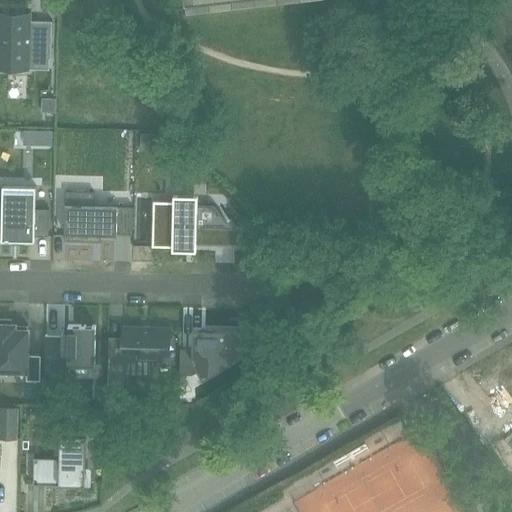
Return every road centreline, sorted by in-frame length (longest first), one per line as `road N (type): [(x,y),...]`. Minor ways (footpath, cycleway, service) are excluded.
road 1 (residential): [(511,310),(161,511)]
road 2 (residential): [(264,287),(0,282)]
